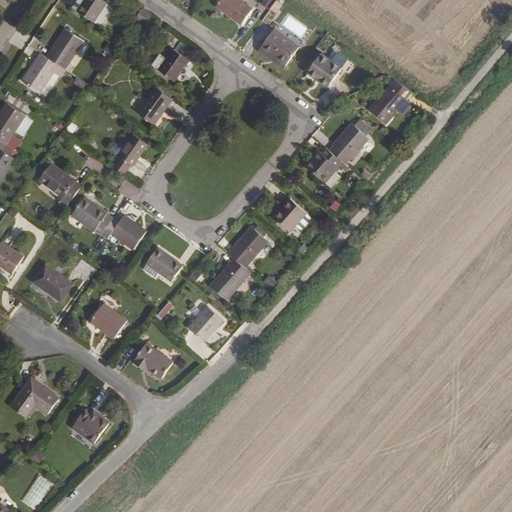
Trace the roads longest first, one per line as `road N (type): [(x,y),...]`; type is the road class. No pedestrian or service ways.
road 1 (residential): [(260,76),(229,85),(156,180),(165,210),(196,233),(225,228),(299,132),(301,117)]
road 2 (residential): [(158,417),(259,328),(347,229)]
road 3 (unclassified): [(511,38),(347,229)]
road 4 (residential): [(158,417),(67,347),(29,332)]
road 5 (residential): [(260,76),(150,0)]
road 6 (residential): [(67,511),(158,417)]
